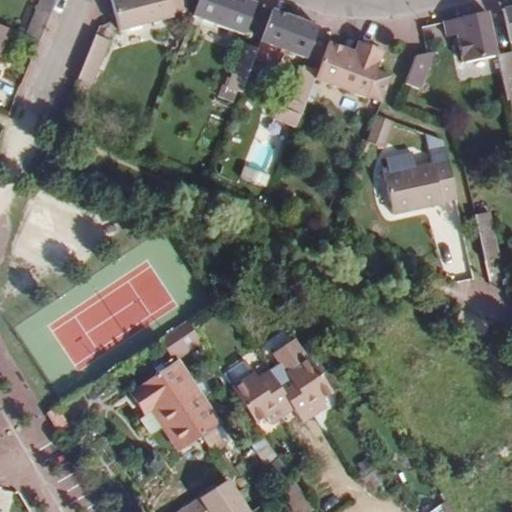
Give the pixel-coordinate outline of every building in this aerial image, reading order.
[(39,0),(25,35),(39,40),(55,0),(39,0)] [(110,0),(119,32),(172,18),(172,14),(187,10),(184,0),(110,0)] [(198,0),(192,17),(243,36),(256,5),(243,0),(198,0)] [(511,8),(503,10),(510,44),(511,43),(511,8)] [(260,42),(284,52),(306,60),(318,28),(272,10),(260,42)] [(462,64),(496,56),(487,13),(443,22),(445,33),(455,31),(460,59),(462,64)] [(0,48),(4,50),(12,30),(0,24),(0,73),(1,71),(0,70),(0,48)] [(91,84),(108,42),(95,36),(78,79),(91,84)] [(280,62),(284,52),(260,42),(257,50),(254,59),(270,65),(276,66),(280,62)] [(317,73),(314,80),(365,99),(366,97),(381,103),(391,77),(375,71),(382,52),(358,43),(354,54),(328,44),(317,73)] [(241,93),(254,59),(257,50),(244,44),(227,88),(241,93)] [(404,85),(419,90),(433,52),(415,57),(404,85)] [(511,60),(510,53),(496,56),(506,102),(511,100),(511,60)] [(286,111),(301,116),(314,80),(317,73),(303,67),(302,70),(299,68),(292,86),(295,87),(286,111)] [(296,128),(301,116),(286,111),(279,108),(274,120),(296,128)] [(367,142),(383,148),(393,123),(376,117),(367,142)] [(237,177),(263,186),(282,133),(257,124),(237,177)] [(430,154),(445,151),(443,142),(425,136),(430,154)] [(388,174),(383,175),(393,216),(442,205),(441,204),(456,200),(446,155),(430,158),(432,165),(416,168),(412,154),(385,160),(387,168),(388,174)] [(499,259),(489,214),(475,216),(484,262),(499,259)] [(263,330),(274,322),(260,302),(249,309),(263,330)] [(182,356),(202,343),(187,321),(158,340),(170,357),(173,355),(182,356)] [(255,424),(256,424),(267,417),(271,423),(292,409),(301,423),(326,407),(321,400),(332,393),(295,339),(273,355),(280,365),(258,380),(255,376),(233,391),(255,424)] [(129,394),(144,416),(156,408),(182,448),(218,424),(177,361),(129,394)] [(223,376),(233,391),(255,376),(245,361),(223,376)] [(260,430),(256,424),(255,424),(249,428),(253,434),(260,430)] [(283,492),(296,484),(279,459),(266,467),(283,492)] [(309,511),(313,510),(296,484),(283,492),(296,511),(309,511)] [(434,511),(453,511),(448,503),(434,511)]
